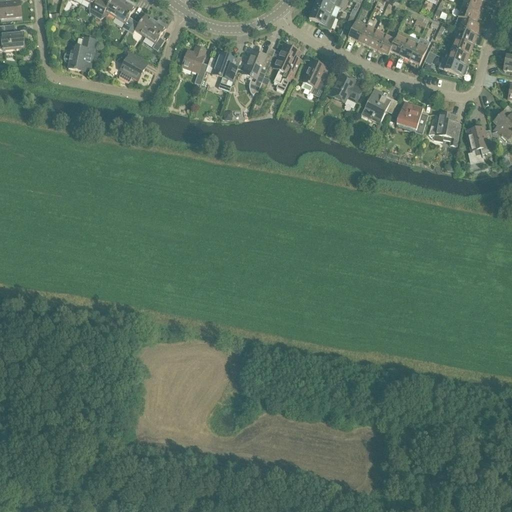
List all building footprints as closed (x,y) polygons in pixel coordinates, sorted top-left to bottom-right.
[(0,0),(0,20),(22,18),(20,3),(15,3),(5,4),(4,0),(0,0)] [(104,3),(103,3),(103,1),(103,0),(85,0),(84,2),(90,5),(89,7),(90,16),(95,19),(104,3)] [(100,22),(108,18),(109,16),(115,20),(125,4),(124,3),(125,2),(124,0),(112,0),(111,3),(107,1),(106,3),(104,4),(104,3),(95,19),(100,22)] [(344,0),(343,0),(317,0),(318,1),(340,10),(344,0)] [(465,0),(462,8),(480,15),(484,5),(470,0),(465,0)] [(336,20),(340,10),(318,1),(313,10),(336,20)] [(123,30),(128,33),(135,23),(130,19),(135,10),(135,9),(135,8),(135,6),(128,2),(126,3),(126,4),(125,4),(115,20),(125,26),(123,30)] [(476,26),(476,25),(480,15),(462,8),(458,20),(463,21),(476,26)] [(330,32),(336,20),(313,10),(309,21),(320,25),(319,28),(330,32)] [(140,26),(135,23),(128,33),(133,37),(136,33),(146,40),(157,24),(146,17),(140,26)] [(419,18),(417,22),(426,26),(428,22),(419,18)] [(481,27),(476,25),(476,26),(463,21),(459,31),(477,37),(481,27)] [(348,40),(358,44),(366,27),(356,22),(348,39),(348,40)] [(155,46),(153,50),(158,54),(165,43),(160,40),(166,30),(166,29),(166,27),(160,23),(158,23),(157,24),(146,40),(155,46)] [(351,26),(347,25),(344,31),(340,40),(344,41),(348,33),(351,26)] [(358,44),(368,49),(376,32),(366,27),(358,44)] [(0,28),(0,51),(3,51),(3,52),(25,50),(23,34),(5,36),(5,28),(0,28)] [(455,41),(473,47),(477,37),(459,31),(455,41)] [(386,36),(376,32),(368,49),(378,54),(386,36)] [(378,54),(388,58),(390,54),(396,41),(395,41),(386,36),(378,54)] [(390,54),(400,58),(408,41),(397,36),(395,41),(396,41),(390,54)] [(83,74),(85,64),(92,65),(93,62),(97,63),(101,56),(94,55),(97,42),(85,40),(83,50),(76,49),(75,55),(72,54),(72,56),(68,55),(67,55),(66,55),(66,56),(65,56),(65,57),(64,58),(64,59),(64,60),(64,61),(64,62),(65,62),(65,63),(66,63),(67,64),(70,64),(69,71),(83,74)] [(418,46),(417,46),(409,63),(420,68),(428,50),(430,45),(420,40),(418,46)] [(417,46),(408,41),(400,58),(409,63),(417,46)] [(452,51),(470,57),(473,47),(455,41),(452,51)] [(284,48),(274,70),(279,72),(274,84),(279,86),(277,91),(284,94),(289,83),(293,85),(302,64),(297,61),(300,55),(284,48)] [(188,53),(182,69),(198,75),(197,80),(203,82),(206,74),(208,67),(203,65),(205,59),(204,58),(206,53),(196,49),(194,55),(188,53)] [(470,57),(452,51),(448,61),(466,67),(470,57)] [(125,64),(120,72),(122,73),(119,79),(130,85),(133,79),(139,83),(146,70),(138,66),(141,60),(127,53),(122,62),(125,64)] [(431,66),(435,56),(433,55),(430,53),(426,60),(425,63),(431,66)] [(251,54),(244,72),(242,76),(250,79),(253,80),(257,82),(255,85),(251,83),(250,85),(250,86),(250,87),(250,88),(250,89),(250,90),(250,91),(250,92),(250,93),(251,94),(251,95),(252,96),(252,97),(253,98),(257,95),(258,95),(262,84),(272,62),(259,57),(251,54)] [(208,67),(206,74),(211,76),(223,80),(221,85),(219,90),(219,91),(229,95),(231,89),(238,70),(240,64),(237,63),(237,62),(235,61),(219,55),(217,62),(211,60),(208,67)] [(511,58),(506,58),(503,73),(511,74),(511,58)] [(464,78),(466,77),(469,68),(466,67),(448,61),(443,59),(439,70),(462,78),(462,77),(464,78)] [(326,69),(311,62),(302,84),(303,85),(301,89),(310,93),(310,95),(321,100),(327,87),(320,84),(324,74),(326,69)] [(340,77),(330,98),(345,105),(347,100),(357,105),(363,93),(353,88),(355,84),(340,77)] [(374,91),(362,117),(371,122),(372,119),(381,124),(391,104),(385,101),(387,99),(383,97),(384,96),(374,91)] [(397,127),(416,132),(415,135),(423,137),(426,127),(429,117),(422,115),(423,110),(405,105),(398,122),(397,127)] [(498,140),(500,138),(506,144),(508,142),(510,145),(511,143),(511,111),(510,110),(506,115),(505,113),(494,124),(498,128),(494,132),(496,134),(491,135),(493,141),(498,140)] [(456,119),(439,116),(436,130),(432,129),(429,137),(434,143),(443,144),(444,139),(451,140),(450,147),(456,148),(460,127),(454,126),(456,119)] [(493,142),(486,143),(484,134),(483,129),(467,133),(473,155),(470,156),(472,166),(484,163),(482,157),(497,153),(493,142)]
